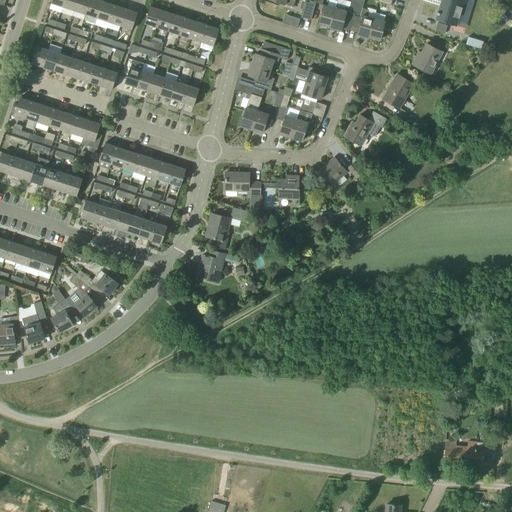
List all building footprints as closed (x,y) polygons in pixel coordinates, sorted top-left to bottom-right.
[(65,0),(63,7),(74,11),(77,0),(65,0)] [(77,0),(74,11),(86,14),(90,0),(77,0)] [(90,0),(86,14),(97,18),(103,1),(99,0),(90,0)] [(315,3),(315,2),(310,0),(306,13),(313,15),(316,3),(315,3)] [(328,6),(324,5),(319,24),(330,27),(335,8),(337,1),(333,0),(329,0),(328,6)] [(357,1),(356,0),(351,0),(349,11),(335,8),(330,27),(333,28),(332,30),(338,31),(339,29),(341,30),(344,22),(346,22),(347,18),(353,20),(354,16),(358,1),(357,1)] [(460,13),(463,14),(467,0),(441,0),(438,12),(437,12),(437,14),(438,14),(436,19),(456,26),(460,13)] [(97,18),(109,22),(114,5),(103,1),(97,18)] [(364,3),(358,1),(354,16),(359,17),(358,23),(360,27),(358,35),(360,35),(360,36),(360,37),(361,39),(364,39),(365,39),(366,37),(369,37),(374,18),(368,17),(369,12),(368,10),(363,8),(364,3)] [(109,22),(120,26),(126,9),(114,5),(109,22)] [(150,6),(145,23),(156,27),(162,10),(150,6)] [(120,26),(132,29),(132,30),(138,13),(126,9),(120,26)] [(156,27),(168,31),(173,14),(162,10),(156,27)] [(168,31),(179,35),(185,17),(173,14),(168,31)] [(282,22),(298,26),(300,18),(284,14),(282,22)] [(179,35),(190,39),(196,21),(185,17),(179,35)] [(385,21),(384,21),(374,18),(369,37),(380,40),(385,21)] [(196,21),(190,39),(202,42),(208,25),(196,21)] [(208,25),(202,42),(214,46),(219,29),(208,25)] [(67,33),(55,30),(54,34),(65,38),(67,33)] [(152,39),(151,42),(150,47),(161,51),(164,43),(152,39)] [(268,58),(259,55),(255,53),(252,64),(271,71),(274,60),(278,61),(279,58),(287,60),(290,50),(264,41),(262,49),(261,48),(261,49),(270,52),(268,58)] [(412,64),(431,74),(442,52),(426,44),(421,53),(422,54),(420,57),(417,55),(412,64)] [(54,71),(60,53),(61,49),(50,45),(49,50),(43,67),(54,71)] [(113,49),(101,45),(100,50),(111,53),(113,49)] [(49,50),(37,46),(31,63),(43,67),(49,50)] [(60,53),(54,71),(66,75),(71,57),(60,53)] [(71,57),(66,75),(77,78),(83,61),(71,57)] [(133,60),(130,66),(125,83),(136,87),(142,70),(144,64),(133,60)] [(83,61),(77,78),(89,82),(95,65),(83,61)] [(282,74),(288,76),(292,64),(286,62),(282,74)] [(265,88),(270,90),(274,79),(272,78),(274,72),(271,71),(252,64),(248,75),(256,78),(255,82),(248,80),(246,86),(264,91),(265,88)] [(298,66),(292,64),(288,76),(294,78),(298,66)] [(95,65),(89,82),(100,86),(106,69),(95,65)] [(309,67),(308,71),(309,71),(305,82),(324,88),(328,77),(320,75),(321,71),(322,72),(323,71),(309,67)] [(106,69),(100,86),(112,90),(118,72),(106,69)] [(153,74),(142,70),(136,87),(148,91),(153,74)] [(148,91),(159,95),(165,78),(153,74),(148,91)] [(399,108),(414,84),(397,74),(397,75),(399,76),(394,86),(391,84),(383,99),(399,108)] [(176,81),(165,78),(159,95),(171,98),(176,81)] [(171,98),(182,102),(188,85),(176,81),(171,98)] [(302,93),(318,98),(321,99),(324,88),(305,82),(302,93)] [(199,89),(188,85),(182,102),(194,106),(199,89)] [(251,95),(241,126),(251,130),(258,111),(264,91),(246,86),(244,93),(251,95)] [(292,91),(293,90),(285,87),(283,94),(290,97),(292,91)] [(284,95),(282,94),(278,93),(274,105),(280,107),(284,95)] [(288,109),(286,108),(290,97),(284,95),(280,107),(276,119),(284,121),(280,134),(291,138),(297,119),(286,115),(288,109)] [(14,114),(26,118),(32,101),(20,97),(17,107),(13,106),(11,113),(14,114)] [(303,101),(302,104),(314,108),(316,102),(301,97),(300,100),(303,101)] [(26,118),(37,122),(43,105),(32,101),(26,118)] [(297,119),(291,138),(302,141),(308,122),(304,121),(307,112),(312,114),(314,108),(302,104),(297,119)] [(37,122),(49,126),(54,109),(43,105),(37,122)] [(49,126),(61,129),(66,112),(54,109),(49,126)] [(258,111),(251,130),(262,133),(269,114),(258,111)] [(387,119),(382,116),(373,111),(368,120),(360,115),(359,115),(360,116),(353,127),(350,125),(344,136),(361,146),(368,134),(374,137),(380,127),(382,127),(387,119)] [(61,129),(72,133),(78,116),(66,112),(61,129)] [(411,128),(415,121),(405,115),(401,121),(411,128)] [(72,133),(83,137),(84,137),(89,120),(78,116),(72,133)] [(98,134),(98,132),(101,124),(89,120),(84,137),(83,137),(81,144),(97,149),(102,135),(98,134)] [(22,131),(20,136),(32,139),(33,135),(22,131)] [(33,135),(32,139),(43,143),(45,138),(33,135)] [(117,147),(105,143),(99,160),(111,164),(117,147)] [(128,150),(117,147),(111,164),(123,168),(128,150)] [(123,168),(134,171),(140,154),(128,150),(123,168)] [(13,156),(0,151),(0,170),(8,173),(13,156)] [(134,171),(146,175),(151,158),(140,154),(134,171)] [(25,160),(13,156),(8,173),(19,177),(25,160)] [(320,173),(331,185),(347,172),(334,157),(329,162),(330,164),(320,173)] [(146,175),(157,179),(163,162),(151,158),(146,175)] [(31,181),(36,163),(25,160),(19,177),(31,181)] [(157,179),(169,183),(174,165),(163,162),(157,179)] [(48,167),(36,163),(31,181),(42,185),(48,167)] [(357,178),(362,173),(354,163),(348,168),(357,178)] [(174,165),(169,183),(180,187),(186,169),(174,165)] [(54,189),(60,171),(48,167),(42,185),(54,189)] [(71,175),(60,171),(54,189),(65,192),(71,175)] [(261,196),(261,183),(249,182),(250,174),(226,173),(225,190),(226,190),(226,196),(236,196),(237,195),(237,190),(248,191),(248,195),(261,196)] [(77,196),(83,179),(71,175),(65,192),(77,196)] [(300,188),(299,188),(300,176),(292,175),(291,179),(286,179),(286,178),(286,179),(277,178),(276,178),(276,188),(278,188),(278,199),(299,200),(300,188)] [(92,221),(98,204),(86,200),(81,217),(92,221)] [(109,207),(98,204),(92,221),(104,224),(109,207)] [(171,216),(173,208),(162,204),(159,212),(171,216)] [(104,224),(115,228),(121,211),(109,207),(104,224)] [(233,207),(230,218),(231,218),(241,221),(241,222),(246,223),(249,211),(233,207)] [(132,215),(121,211),(115,228),(127,232),(132,215)] [(231,218),(230,218),(211,213),(209,222),(211,223),(207,236),(206,236),(214,238),(212,246),(223,248),(227,232),(229,224),(231,218)] [(127,232),(138,236),(144,219),(132,215),(127,232)] [(155,223),(144,219),(138,236),(150,240),(155,223)] [(167,226),(155,223),(150,240),(162,243),(167,226)] [(0,256),(5,258),(11,241),(0,237),(0,256)] [(5,258),(17,262),(22,245),(11,241),(5,258)] [(17,262),(28,266),(34,249),(22,245),(17,262)] [(28,266),(40,270),(45,253),(34,249),(28,266)] [(226,253),(220,252),(210,249),(209,256),(203,254),(201,263),(202,264),(201,267),(198,266),(196,276),(218,282),(226,253)] [(40,270),(51,273),(57,256),(45,253),(40,270)] [(240,267),(235,267),(236,268),(236,276),(244,275),(243,266),(240,267)] [(80,270),(76,276),(89,286),(98,293),(101,288),(109,295),(118,284),(105,274),(100,280),(96,276),(93,280),(80,270)] [(81,299),(75,304),(71,307),(73,310),(76,314),(81,311),(86,316),(97,306),(93,302),(94,301),(93,301),(87,294),(85,292),(89,286),(76,276),(71,282),(79,288),(75,291),(81,299)] [(24,279),(22,284),(34,288),(35,283),(24,279)] [(73,310),(71,307),(59,291),(53,295),(59,303),(53,307),(57,315),(51,318),(59,332),(73,324),(67,314),(73,310)] [(50,329),(47,320),(41,301),(34,304),(37,314),(22,318),(30,343),(45,338),(43,331),(50,329)] [(14,329),(20,329),(19,316),(9,317),(9,318),(0,319),(0,318),(0,346),(0,348),(16,346),(14,329)] [(505,431),(495,430),(489,430),(488,441),(504,442),(505,431)] [(476,445),(477,442),(467,441),(467,446),(456,445),(456,440),(446,440),(444,461),(471,464),(471,466),(482,467),(482,465),(493,466),(493,465),(493,460),(495,460),(496,453),(494,452),(494,450),(495,450),(496,445),(495,445),(495,444),(487,443),(486,446),(476,445)] [(211,500),(208,509),(217,511),(223,511),(226,504),(211,500)]
